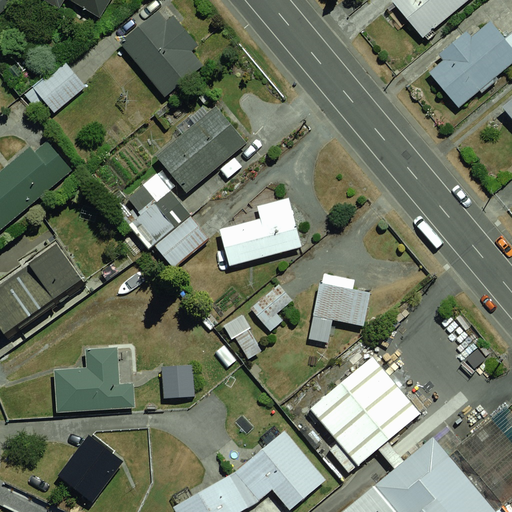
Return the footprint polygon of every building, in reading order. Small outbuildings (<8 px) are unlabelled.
[(0,0),(0,22),(23,3),(20,0),(0,0)] [(57,0),(94,20),(105,0),(57,0)] [(390,0),(423,36),(463,0),(390,0)] [(162,10),(118,42),(160,100),(204,68),(162,10)] [(511,44),(492,19),(428,71),(458,107),(511,62),(511,44)] [(65,60),(32,84),(53,112),(86,88),(65,60)] [(511,96),(502,104),(511,114),(511,96)] [(219,108),(156,156),(184,193),(247,145),(219,108)] [(0,229),(68,169),(37,134),(0,166),(0,229)] [(218,220),(226,267),(303,252),(294,206),(218,220)] [(192,215),(153,243),(173,269),(211,241),(192,215)] [(67,244),(0,285),(0,320),(9,334),(91,282),(67,244)] [(372,283),(317,273),(307,329),(362,339),(372,283)] [(275,285),(247,310),(266,330),(293,306),(275,285)] [(242,315),(223,327),(233,343),(236,341),(250,362),(266,352),(242,315)] [(85,366),(52,368),(56,414),(129,409),(125,354),(84,357),(85,366)] [(374,356),(309,405),(352,461),(417,411),(374,356)] [(187,364),(155,367),(158,399),(190,396),(187,364)] [(235,471),(169,505),(173,511),(295,511),(331,484),(285,428),(235,471)] [(87,434),(55,473),(88,500),(120,461),(87,434)] [(502,511),(500,509),(496,511),(495,511),(449,456),(433,439),(343,511),(502,511)]
